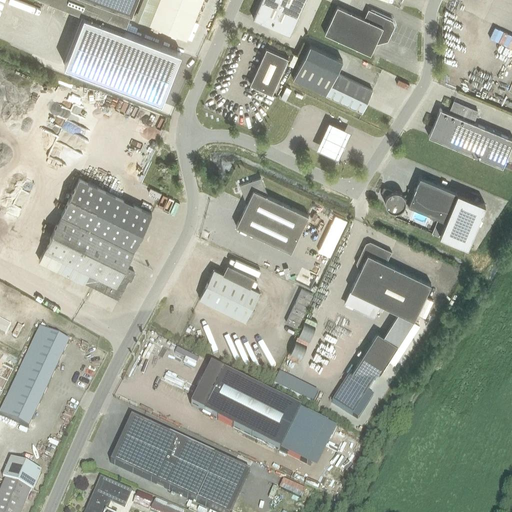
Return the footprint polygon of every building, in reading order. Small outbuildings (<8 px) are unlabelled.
[(47,0),(75,11),(56,62),(153,100),(173,49),(124,30),(135,0),(47,0)] [(159,0),(149,25),(186,41),(202,0),(159,0)] [(261,0),(253,19),(290,35),(305,0),(261,0)] [(337,6),(325,33),(371,54),(379,37),(388,41),(395,25),(393,20),(369,9),(364,18),(337,6)] [(362,113),(373,90),(335,72),(341,60),(310,45),(293,79),(362,113)] [(272,94),(288,58),(266,48),(250,85),(272,94)] [(280,98),(285,101),(291,89),(286,87),(280,98)] [(428,136),(502,167),(511,143),(511,138),(473,122),(478,111),(454,101),(449,112),(440,108),(428,136)] [(337,160),(349,133),(327,123),(315,150),(337,160)] [(485,204),(420,177),(408,205),(446,221),(440,235),(467,247),(485,204)] [(236,226),(291,252),(308,215),(267,196),(261,178),(240,185),(246,203),(236,226)] [(79,179),(61,214),(39,261),(85,283),(93,287),(119,299),(129,280),(131,281),(135,273),(125,268),(152,214),(79,179)] [(383,193),(387,195),(386,198),(385,201),(386,205),(387,208),(390,210),(394,212),(398,211),(401,210),(404,207),(405,204),(405,200),(405,197),(403,194),(400,192),(397,191),(393,191),(385,188),(383,193)] [(398,345),(414,320),(431,284),(386,262),(392,252),(370,241),(366,243),(356,263),(358,267),(360,269),(350,290),(399,313),(384,337),(398,345)] [(199,298),(245,320),(259,292),(214,269),(199,298)] [(302,328),(317,293),(303,287),(288,322),(302,328)] [(179,334),(187,308),(180,305),(171,331),(179,334)] [(309,323),(303,337),(314,342),(320,327),(309,323)] [(40,328),(0,411),(0,414),(28,428),(69,341),(40,328)] [(333,404),(354,417),(398,345),(384,337),(378,333),(333,404)] [(306,360),(311,345),(298,341),(293,355),(306,360)] [(176,348),(174,353),(196,364),(198,359),(176,348)] [(194,398),(190,406),(199,411),(280,451),(307,465),(327,424),(300,410),(211,366),(194,398)] [(283,374),(279,383),(287,386),(291,378),(283,374)] [(288,389),(321,405),(327,393),(293,377),(288,389)] [(230,511),(249,472),(131,417),(110,463),(216,511),(230,511)] [(0,511),(21,511),(31,490),(33,491),(41,472),(10,459),(2,478),(5,479),(0,490),(0,511)] [(123,508),(130,492),(101,479),(86,511),(108,511),(106,511),(110,501),(123,508)] [(133,504),(148,511),(153,499),(138,492),(133,504)] [(155,499),(150,511),(151,511),(183,511),(184,511),(155,499)]
